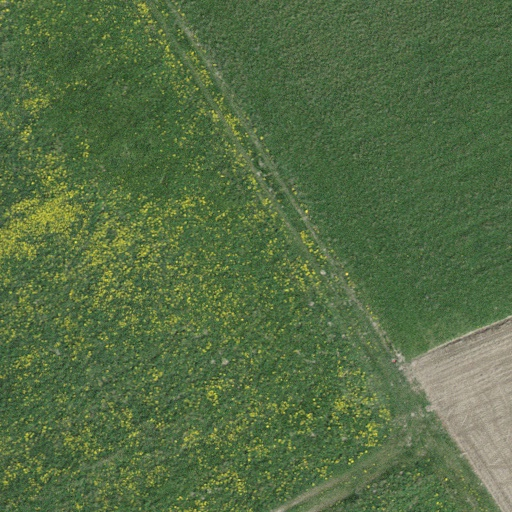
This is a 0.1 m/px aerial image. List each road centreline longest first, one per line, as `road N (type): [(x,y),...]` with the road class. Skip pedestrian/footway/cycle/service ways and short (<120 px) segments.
road 1 (track): [(465,511),(142,0)]
road 2 (track): [(423,445),(297,511)]
